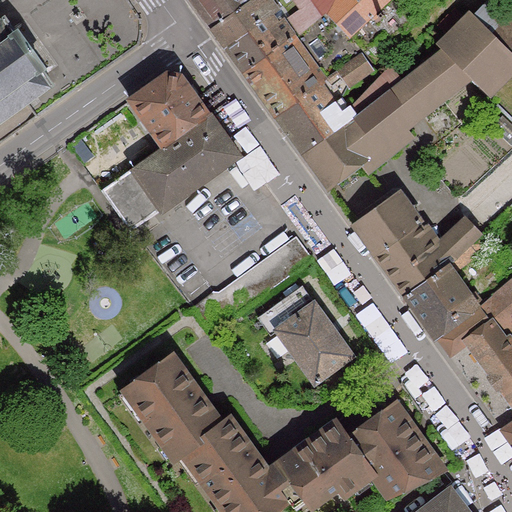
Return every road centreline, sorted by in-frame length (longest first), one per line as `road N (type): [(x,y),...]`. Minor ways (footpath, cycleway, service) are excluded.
road 1 (secondary): [(187,33),(511,492)]
road 2 (secondary): [(0,166),(187,33)]
